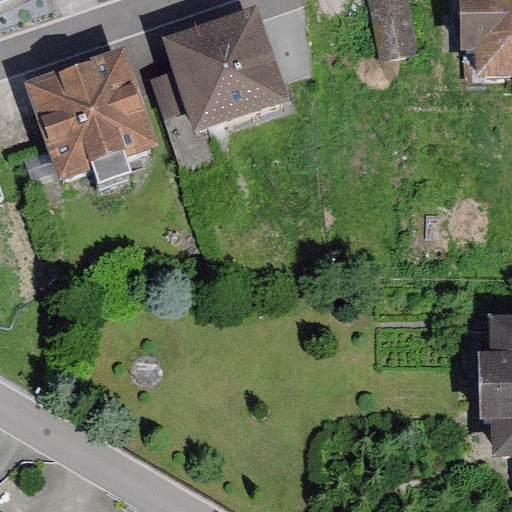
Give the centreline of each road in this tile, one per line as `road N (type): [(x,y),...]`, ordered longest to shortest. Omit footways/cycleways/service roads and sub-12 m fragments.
road 1 (residential): [(0,410),(171,511)]
road 2 (residential): [(180,0),(0,60)]
